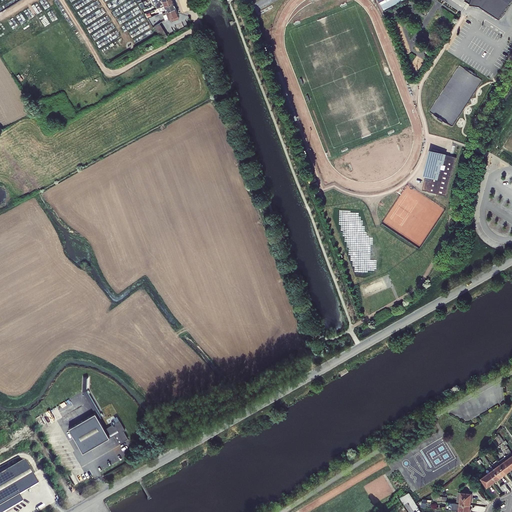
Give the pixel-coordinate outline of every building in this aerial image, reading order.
[(467,0),(471,3),(481,4),(500,17),(511,0),(467,0)] [(164,6),(166,11),(175,7),(173,2),(164,6)] [(175,7),(166,11),(168,18),(169,18),(178,15),(175,7)] [(168,18),(166,11),(159,13),(159,16),(163,14),(164,20),(168,18)] [(160,23),(154,26),(162,39),(167,36),(160,23)] [(279,71),(275,73),(279,84),(284,82),(279,71)] [(474,94),(477,75),(463,72),(462,78),(466,79),(465,81),(468,82),(468,85),(472,86),(471,90),(464,88),(463,92),(474,94)] [(293,107),(284,82),(279,84),(288,109),(293,107)] [(298,119),(293,107),(288,109),(293,121),(298,119)] [(456,157),(430,151),(424,176),(425,176),(422,190),(447,195),(456,157)] [(69,428),(82,452),(114,434),(119,443),(128,438),(123,430),(125,430),(119,420),(115,422),(115,421),(114,421),(111,422),(111,423),(111,424),(104,428),(98,418),(101,417),(86,389),(82,391),(95,413),(94,413),(69,428)] [(505,457),(498,462),(500,464),(507,473),(511,468),(511,466),(507,460),(505,457)] [(0,473),(0,511),(3,511),(22,502),(18,495),(37,484),(23,460),(0,473)] [(494,469),(500,478),(507,473),(500,464),(494,469)] [(487,474),(494,482),(500,478),(494,469),(492,466),(486,471),(487,474)] [(481,478),(487,487),(494,482),(487,474),(481,478)] [(472,490),(476,487),(470,480),(466,484),(472,490)] [(460,503),(471,504),(472,493),(461,492),(460,503)] [(410,493),(401,497),(403,504),(413,501),(410,493)] [(456,503),(454,502),(453,510),(459,511),(467,511),(469,511),(471,504),(460,503),(456,503)]
